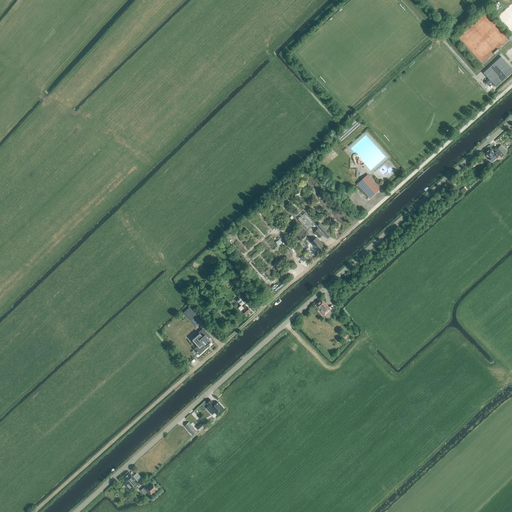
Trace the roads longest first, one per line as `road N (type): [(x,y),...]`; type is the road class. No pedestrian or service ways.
road 1 (unclassified): [(33,511),(511,87)]
road 2 (unclassified): [(75,511),(478,150)]
